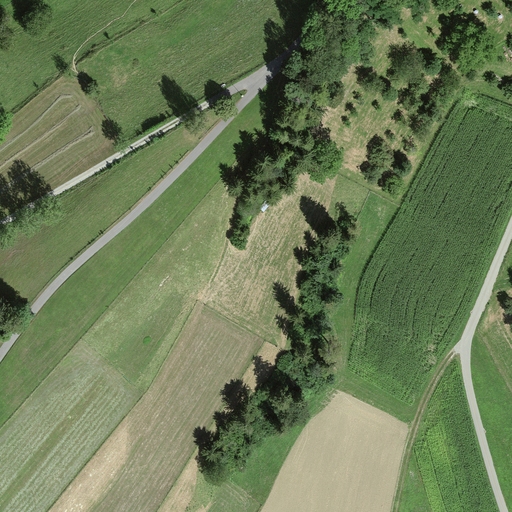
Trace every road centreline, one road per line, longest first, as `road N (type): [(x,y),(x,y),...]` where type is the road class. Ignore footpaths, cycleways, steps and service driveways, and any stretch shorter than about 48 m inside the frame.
road 1 (residential): [(330,0),(220,125),(40,299),(0,354)]
road 2 (track): [(275,65),(0,224)]
road 3 (residential): [(496,511),(462,353),(511,222)]
road 4 (track): [(462,353),(438,372),(398,511)]
